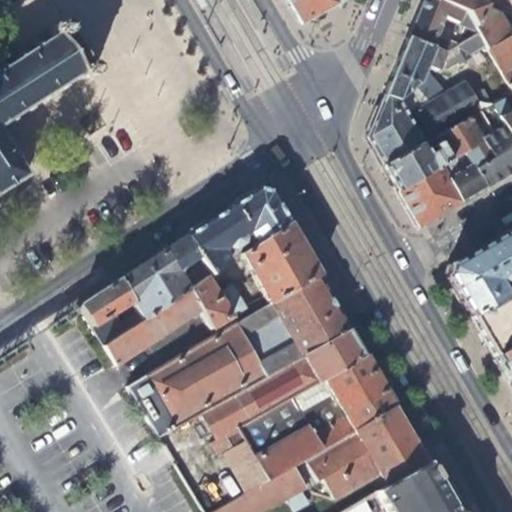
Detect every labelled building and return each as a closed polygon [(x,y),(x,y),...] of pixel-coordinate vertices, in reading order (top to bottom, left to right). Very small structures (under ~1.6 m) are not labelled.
[(207,7),(203,0),(193,0),(199,12),(207,7)] [(284,0),(285,1),(300,26),(340,2),(340,0),(284,0)] [(438,20),(473,35),(460,14),(458,13),(426,0),(420,0),(418,7),(402,42),(427,53),(439,59),(453,49),(430,39),(438,20)] [(426,0),(458,13),(460,14),(473,35),(481,48),(484,54),(509,39),(505,32),(496,18),(469,6),(465,0),(426,0)] [(23,181),(24,177),(24,176),(20,174),(14,164),(17,162),(14,158),(11,160),(3,147),(6,145),(3,140),(0,141),(0,126),(6,123),(8,126),(12,124),(10,120),(23,111),(25,115),(30,112),(27,108),(39,101),(41,105),(46,102),(43,98),(55,90),(58,94),(62,91),(59,87),(72,79),(75,83),(80,80),(82,81),(87,77),(88,70),(91,69),(84,58),(89,54),(89,50),(79,35),(74,32),(69,34),(62,23),(58,26),(54,24),(49,27),(49,32),(45,34),(47,38),(34,47),(32,43),(27,46),(30,50),(18,58),(15,54),(10,57),(13,61),(1,69),(0,67),(0,192),(20,180),(23,181)] [(446,70),(481,48),(473,35),(453,49),(439,59),(427,53),(402,42),(399,51),(388,76),(385,82),(381,94),(376,106),(415,111),(424,106),(413,86),(422,66),(436,73),(446,70)] [(511,37),(509,39),(484,54),(500,80),(511,72),(511,37)] [(511,72),(500,80),(506,90),(511,86),(511,72)] [(366,148),(378,167),(421,144),(428,140),(433,138),(464,122),(474,116),(458,88),(424,106),(415,111),(376,106),(373,114),(362,139),(366,148)] [(499,103),(487,109),(494,121),(500,130),(511,150),(511,120),(510,122),(499,103)] [(486,125),(494,121),(487,109),(480,114),(486,125)] [(474,116),(481,128),(486,125),(480,114),(474,116)] [(481,128),(471,134),(476,143),(500,130),(494,121),(486,125),(481,128)] [(448,165),(394,195),(400,206),(409,222),(415,232),(482,193),(470,172),(487,161),(476,143),(471,134),(464,122),(433,138),(438,146),(441,151),(448,165)] [(470,172),(482,193),(503,180),(511,175),(511,150),(500,130),(476,143),(487,161),(470,172)] [(433,148),(428,140),(421,144),(429,157),(436,154),(433,148)] [(421,144),(378,167),(385,179),(394,195),(448,165),(441,151),(436,154),(429,157),(421,144)] [(243,236),(251,248),(283,227),(264,194),(255,192),(207,223),(182,239),(195,260),(207,277),(225,265),(217,252),(223,249),(225,252),(238,244),(236,241),(243,236)] [(261,300),(264,306),(313,278),(309,272),(283,227),(251,248),(238,257),(261,300)] [(511,233),(510,231),(487,245),(443,270),(444,280),(453,296),(467,320),(501,300),(499,295),(492,284),(494,282),(499,285),(511,277),(511,273),(511,272),(511,233)] [(132,314),(115,325),(121,335),(146,318),(183,293),(185,292),(180,284),(175,277),(179,270),(189,264),(195,260),(182,239),(158,254),(114,283),(125,302),(122,309),(129,308),(132,314)] [(195,276),(180,284),(185,292),(203,280),(207,277),(195,260),(189,264),(195,276)] [(155,440),(196,416),(344,332),(327,303),(313,278),(264,306),(211,337),(122,388),(155,440)] [(183,293),(196,313),(208,330),(245,309),(228,283),(211,293),(203,280),(185,292),(183,293)] [(110,317),(122,309),(125,302),(114,283),(108,287),(80,305),(74,309),(87,331),(110,317)] [(511,287),(499,295),(501,300),(511,293),(511,287)] [(183,293),(146,318),(159,337),(196,313),(183,293)] [(511,293),(501,300),(467,320),(475,334),(490,360),(511,347),(511,293)] [(115,325),(110,317),(87,331),(98,349),(121,335),(115,325)] [(110,369),(159,337),(146,318),(121,335),(98,349),(110,369)] [(220,456),(244,494),(262,484),(233,430),(359,358),(350,343),(344,332),(196,416),(212,441),(207,444),(216,458),(220,456)] [(511,347),(490,360),(504,385),(511,398),(511,347)] [(365,368),(359,358),(233,430),(262,484),(286,470),(298,463),(389,410),(379,392),(365,368)] [(374,479),(380,491),(422,467),(404,436),(389,410),(298,463),(312,487),(317,484),(329,504),(374,479)] [(447,511),(422,467),(380,491),(373,495),(381,511),(447,511)] [(300,494),(286,470),(262,484),(244,494),(212,511),(265,511),(269,510),(269,511),(281,505),(296,496),(300,494)] [(296,511),(304,508),(296,496),(281,505),(285,511),(296,511)] [(367,511),(361,502),(343,511),(367,511)]
